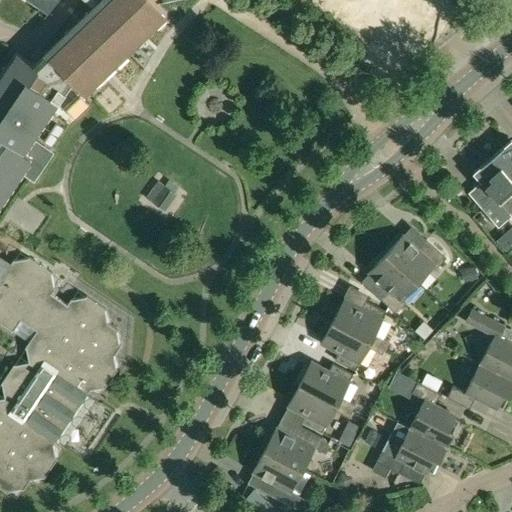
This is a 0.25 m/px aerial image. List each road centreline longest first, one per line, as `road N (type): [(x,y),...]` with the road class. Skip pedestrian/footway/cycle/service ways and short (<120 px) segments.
road 1 (secondary): [(158,477),(194,433),(284,258),(330,202)]
road 2 (secondary): [(476,72),(383,135),(330,202)]
road 3 (secondary): [(330,202),(423,138),(476,72)]
